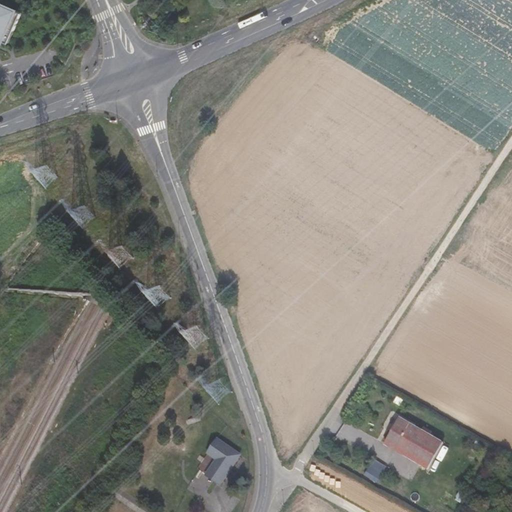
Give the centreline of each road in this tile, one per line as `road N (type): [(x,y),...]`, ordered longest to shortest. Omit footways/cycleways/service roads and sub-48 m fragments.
road 1 (unclassified): [(133,76),(256,414),(266,460),(260,511)]
road 2 (track): [(290,477),(511,142)]
road 3 (primary): [(133,76),(315,0)]
road 4 (primary): [(0,125),(133,76)]
